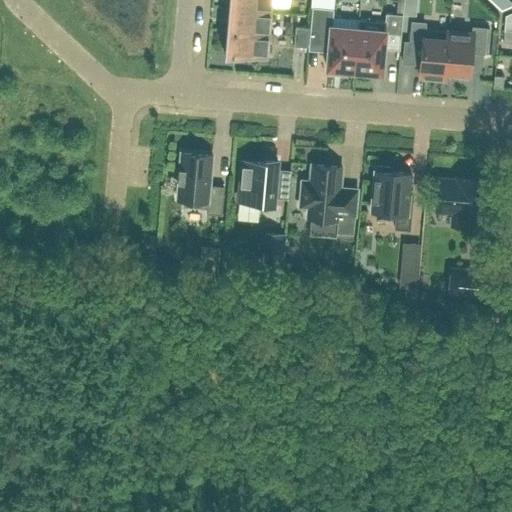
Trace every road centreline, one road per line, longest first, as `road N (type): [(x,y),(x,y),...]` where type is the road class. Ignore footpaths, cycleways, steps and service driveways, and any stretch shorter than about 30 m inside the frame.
road 1 (track): [(109,511),(111,444),(145,426),(511,468)]
road 2 (residential): [(511,122),(177,94)]
road 3 (residential): [(125,89),(109,88),(17,0)]
